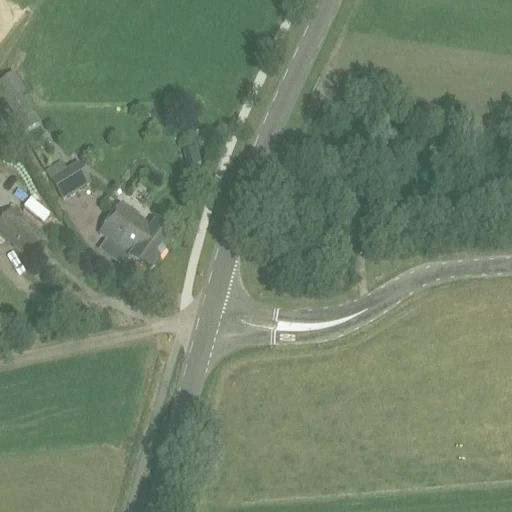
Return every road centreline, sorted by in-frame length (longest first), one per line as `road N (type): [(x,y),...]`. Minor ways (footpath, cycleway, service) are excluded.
road 1 (secondary): [(205,324),(260,155),(333,0)]
road 2 (unclassified): [(205,324),(328,321),(430,273),(511,264)]
road 3 (secondary): [(153,511),(205,324)]
